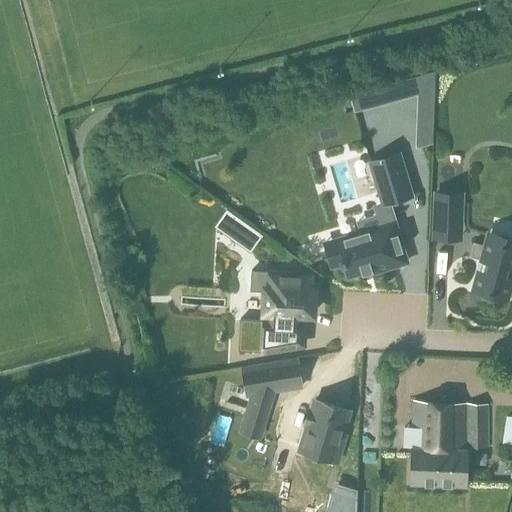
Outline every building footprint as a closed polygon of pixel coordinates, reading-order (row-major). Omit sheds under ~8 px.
[(387,102),(382,87),(382,86),(349,95),(349,96),(354,112),(387,102)] [(400,153),(370,162),(382,202),(383,205),(391,203),(413,196),(400,153)] [(436,193),(435,216),(461,217),(462,194),(436,193)] [(361,237),(326,248),(332,267),(341,265),(341,266),(345,265),(348,277),(362,273),(362,274),(364,274),(363,272),(371,270),(371,272),(373,271),(373,273),(395,267),(390,249),(404,245),(393,210),(378,215),(381,225),(365,230),(366,235),(361,237)] [(474,242),(470,257),(483,260),(475,289),(506,298),(511,276),(511,247),(506,246),(507,245),(502,243),(502,244),(488,241),(487,246),(474,242)] [(241,319),(240,349),(261,350),(261,355),(307,347),(308,319),(317,319),(319,286),(313,286),(314,273),(252,271),(251,290),(261,290),(260,317),(262,317),(262,320),(241,319)] [(298,360),(243,368),(247,396),(253,395),(249,408),(266,414),(273,392),(302,387),(298,360)] [(468,447),(488,448),(488,405),(468,404),(468,402),(413,399),(411,446),(413,446),(411,484),(467,486),(468,448),(468,449),(468,447)] [(315,401),(300,451),(338,462),(346,436),(342,435),(350,411),(315,401)]
